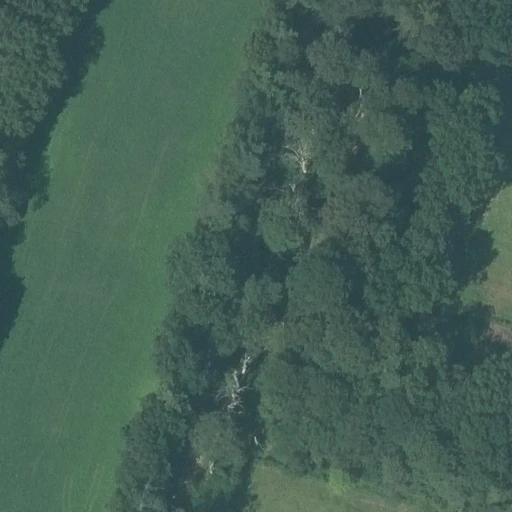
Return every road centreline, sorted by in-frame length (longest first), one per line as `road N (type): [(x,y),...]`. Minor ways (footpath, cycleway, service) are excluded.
road 1 (track): [(328,0),(169,511)]
road 2 (track): [(506,0),(418,302)]
